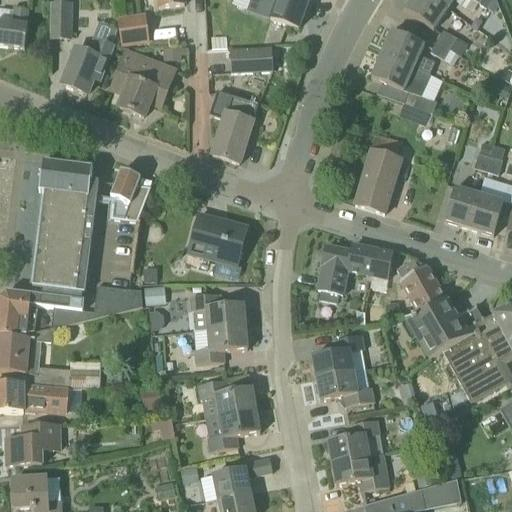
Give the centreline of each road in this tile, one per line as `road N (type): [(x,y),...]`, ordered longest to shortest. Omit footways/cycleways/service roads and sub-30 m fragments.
road 1 (residential): [(305,511),(280,376),(289,202)]
road 2 (residential): [(289,202),(0,98)]
road 3 (residential): [(511,275),(289,202)]
road 4 (residential): [(289,202),(318,100),(364,0)]
